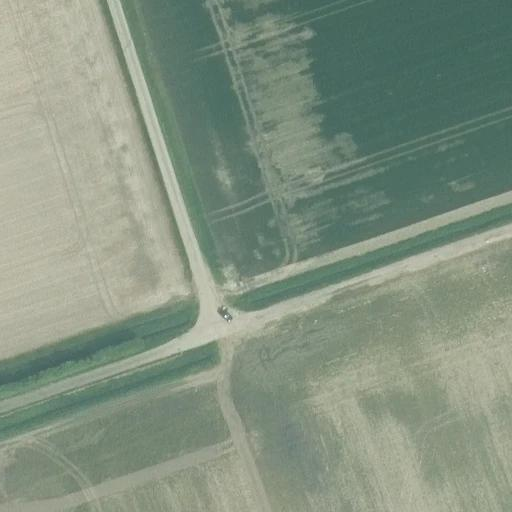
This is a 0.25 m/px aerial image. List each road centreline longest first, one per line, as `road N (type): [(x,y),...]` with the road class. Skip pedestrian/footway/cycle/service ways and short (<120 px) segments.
road 1 (unclassified): [(0,406),(218,328),(112,0)]
road 2 (track): [(218,328),(511,227)]
